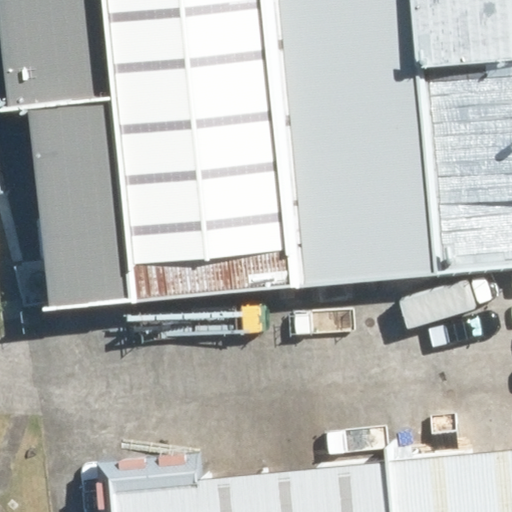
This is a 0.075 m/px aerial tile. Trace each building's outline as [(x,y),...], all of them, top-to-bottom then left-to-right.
[(139,291),(111,0),(6,0),(18,103),(40,98),(57,302),(139,291)] [(111,0),(139,291),(298,278),(272,0),(111,0)] [(272,0),(298,278),(445,264),(419,0),(272,0)] [(511,0),(419,0),(445,264),(511,258),(511,0)] [(123,511),(511,511),(511,445),(122,479),(123,511)]
